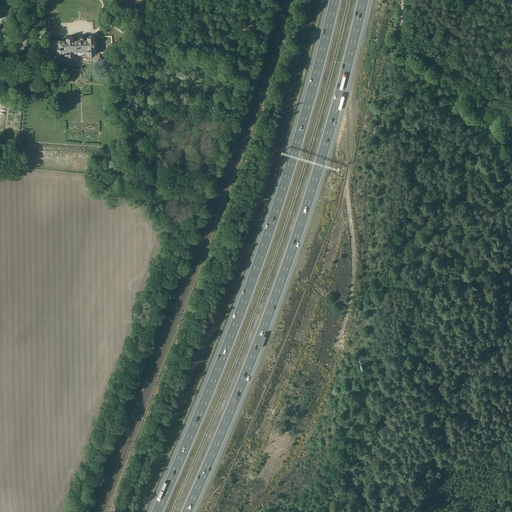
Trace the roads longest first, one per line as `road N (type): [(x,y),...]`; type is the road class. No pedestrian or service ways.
road 1 (motorway): [(334,0),(258,262),(156,511)]
road 2 (motorway): [(186,511),(285,268),(362,0)]
road 3 (track): [(336,347),(353,273),(346,68)]
